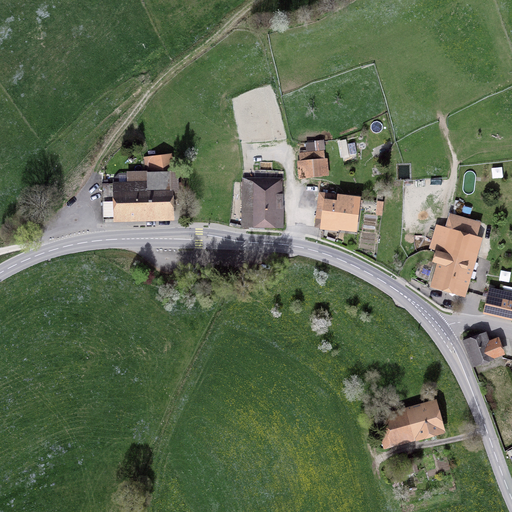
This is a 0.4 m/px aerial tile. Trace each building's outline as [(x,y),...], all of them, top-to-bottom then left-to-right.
[(376,156),(394,149),(391,141),(372,148),(376,156)] [(246,145),(246,166),(256,166),(255,145),(246,145)] [(325,150),(301,152),(302,161),(299,161),(300,176),(328,174),(327,159),(325,159),(325,150)] [(169,155),(145,159),(147,173),(171,169),(169,155)] [(104,219),(171,215),(170,192),(176,192),(175,171),(128,174),(129,183),(102,185),(104,219)] [(282,195),(282,182),(244,181),(243,223),(255,224),(255,220),(276,220),(276,224),(284,224),(284,209),(276,209),(276,195),(282,195)] [(316,225),(336,228),(336,223),(355,225),(358,199),(339,197),(339,195),(320,193),(316,225)] [(451,216),(448,229),(475,237),(479,224),(451,216)] [(464,276),(475,237),(448,229),(438,226),(431,250),(438,252),(435,261),(445,264),(439,283),(463,290),(467,276),(464,276)] [(511,300),(489,296),(486,311),(511,316),(511,300)] [(469,342),(466,343),(473,363),(502,352),(496,338),(486,342),(483,331),(467,337),(469,342)] [(440,431),(434,408),(409,415),(408,411),(382,418),(385,429),(381,430),(386,448),(397,445),(395,439),(417,433),(418,437),(440,431)] [(411,473),(418,471),(414,457),(407,459),(411,473)]
